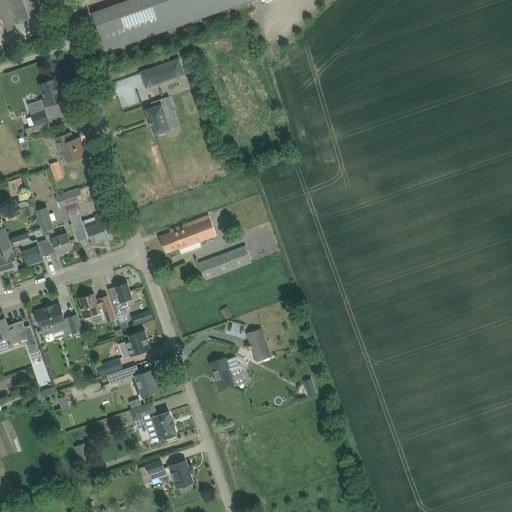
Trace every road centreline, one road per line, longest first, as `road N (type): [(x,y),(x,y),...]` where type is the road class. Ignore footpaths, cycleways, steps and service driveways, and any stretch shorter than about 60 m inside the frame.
road 1 (residential): [(230,511),(141,251)]
road 2 (unclassified): [(141,251),(55,0)]
road 3 (residential): [(0,299),(141,251)]
